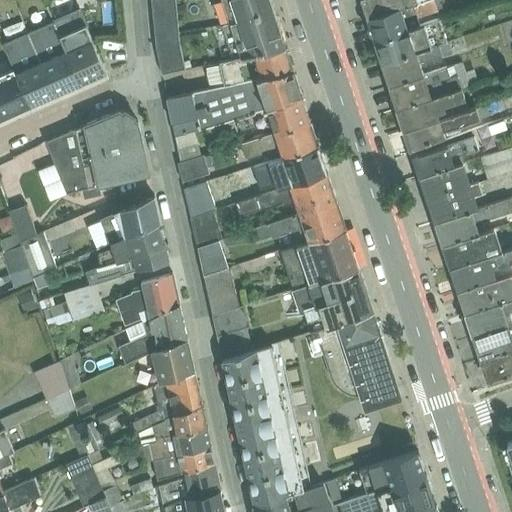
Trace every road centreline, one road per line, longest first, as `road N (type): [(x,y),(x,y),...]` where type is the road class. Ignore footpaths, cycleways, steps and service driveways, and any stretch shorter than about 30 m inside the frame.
road 1 (primary): [(447,425),(308,0)]
road 2 (residential): [(240,511),(146,77)]
road 3 (residential): [(146,77),(0,141)]
